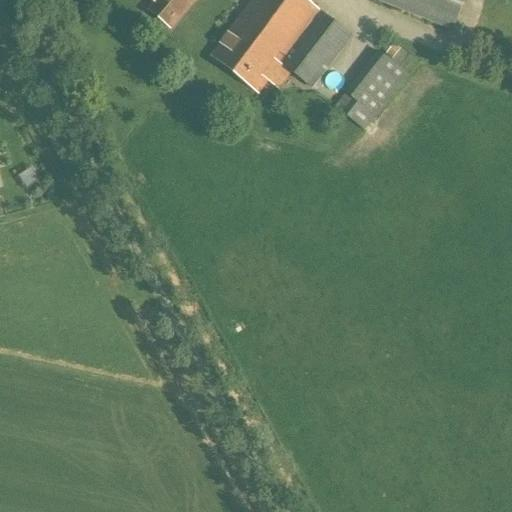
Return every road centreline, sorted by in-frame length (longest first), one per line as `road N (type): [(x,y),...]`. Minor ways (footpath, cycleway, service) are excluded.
road 1 (unclassified): [(0,21),(58,104),(284,511)]
road 2 (unknown): [(511,68),(358,0)]
